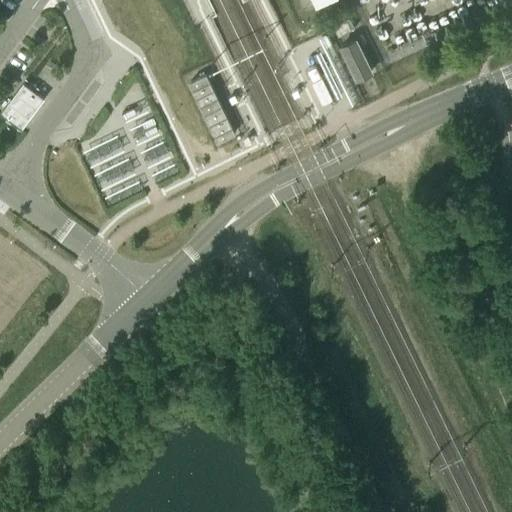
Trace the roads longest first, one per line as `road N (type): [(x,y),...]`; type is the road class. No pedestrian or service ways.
road 1 (tertiary): [(146,300),(263,196),(511,77)]
road 2 (track): [(385,511),(279,296),(231,219)]
road 3 (tertiary): [(0,446),(146,300)]
road 4 (unclassified): [(146,300),(90,247),(5,188)]
